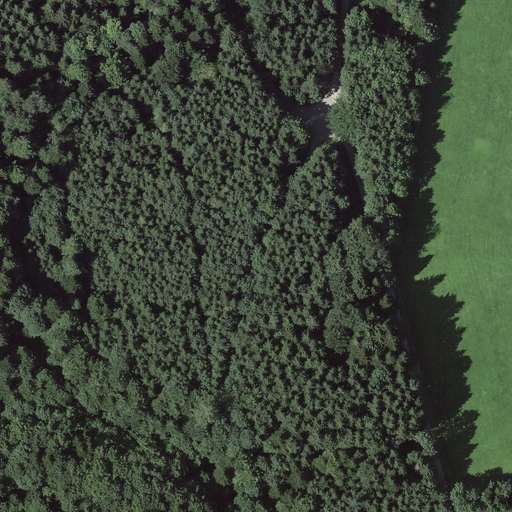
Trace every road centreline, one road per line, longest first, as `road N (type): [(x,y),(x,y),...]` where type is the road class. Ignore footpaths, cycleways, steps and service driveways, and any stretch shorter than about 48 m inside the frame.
road 1 (track): [(326,112),(245,275),(230,330),(234,422),(271,511)]
road 2 (track): [(326,112),(350,148),(442,484)]
road 3 (track): [(0,353),(38,342),(53,326),(67,277),(55,168),(0,147)]
road 4 (track): [(282,511),(291,485),(324,453),(344,449),(442,484)]
road 5 (track): [(212,0),(278,98),(299,114),(326,112)]
